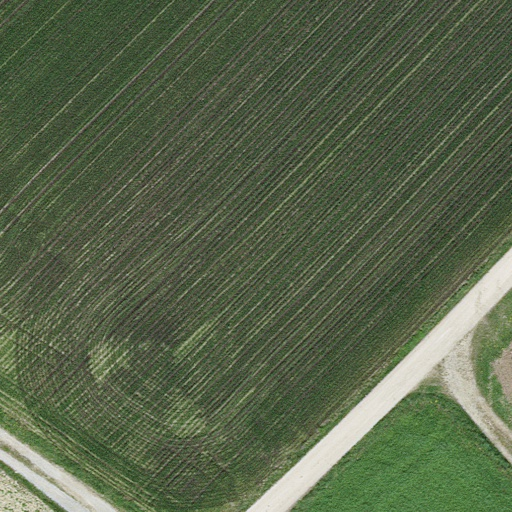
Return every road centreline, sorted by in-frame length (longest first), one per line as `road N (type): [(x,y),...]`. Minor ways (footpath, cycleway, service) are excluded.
road 1 (track): [(263,511),(511,260)]
road 2 (track): [(436,345),(511,447)]
road 3 (track): [(98,511),(0,436)]
